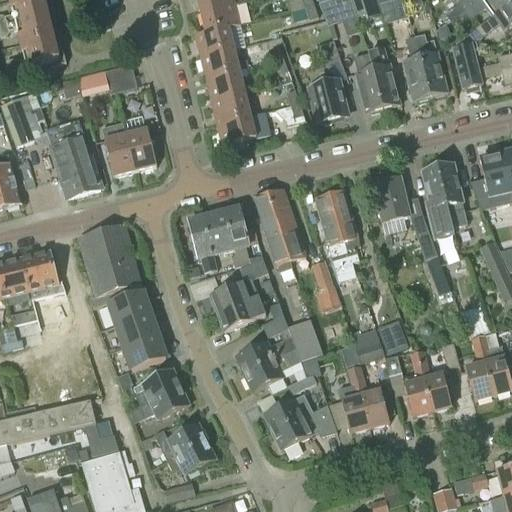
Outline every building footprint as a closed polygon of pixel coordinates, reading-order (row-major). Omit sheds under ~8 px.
[(49,0),(8,0),(13,19),(6,21),(2,18),(0,18),(0,41),(7,39),(10,35),(16,34),(24,63),(18,65),(13,62),(5,64),(8,75),(41,67),(43,73),(67,68),(49,0)] [(233,5),(232,0),(196,0),(200,13),(233,5)] [(300,0),(305,12),(314,9),(310,0),(300,0)] [(357,20),(356,18),(350,0),(341,0),(319,7),(328,29),(357,20)] [(377,0),(350,0),(356,18),(365,16),(367,22),(382,18),(377,0)] [(403,0),(377,0),(382,18),(385,28),(410,21),(403,0)] [(419,0),(406,0),(413,12),(423,6),(419,0)] [(464,16),(486,0),(462,0),(465,2),(458,7),(443,17),(450,24),(464,15),(464,16)] [(511,5),(511,0),(486,0),(464,16),(470,23),(486,11),(493,19),(511,5)] [(239,29),(233,5),(200,13),(205,36),(229,31),(239,29)] [(511,5),(493,19),(493,20),(476,32),(482,41),(499,29),(504,36),(511,29),(511,5)] [(318,21),(314,9),(305,12),(309,25),(318,21)] [(436,34),(439,45),(451,42),(447,30),(436,34)] [(229,31),(205,36),(194,38),(200,61),(234,53),(229,31)] [(425,40),(415,42),(430,102),(448,98),(437,57),(436,58),(433,46),(427,47),(425,40)] [(430,102),(415,42),(406,45),(410,64),(403,66),(413,106),(430,102)] [(334,67),(340,64),(333,45),(318,50),(325,70),(334,67)] [(480,81),(477,71),(471,48),(452,53),(463,94),(482,89),(480,81)] [(275,67),(284,63),(279,51),(270,54),(275,67)] [(240,75),(234,53),(200,61),(205,83),(240,75)] [(502,76),(511,73),(511,57),(499,61),(500,66),(477,71),(480,81),(502,76)] [(382,58),(369,61),(383,114),(400,110),(390,69),(385,70),(382,58)] [(383,114),(369,61),(356,65),(359,76),(355,78),(366,119),(383,114)] [(284,63),(275,67),(279,79),(288,76),(284,63)] [(107,86),(134,80),(131,68),(104,75),(107,86)] [(511,73),(502,76),(506,90),(511,88),(511,73)] [(240,75),(205,83),(211,106),(245,97),(240,75)] [(134,80),(107,86),(110,99),(137,91),(134,80)] [(83,98),(79,82),(68,84),(72,101),(83,98)] [(347,120),(338,85),(309,93),(318,128),(347,120)] [(290,110),(299,106),(295,94),(286,97),(290,110)] [(250,119),(245,97),(211,106),(216,128),(250,119)] [(0,109),(0,110),(15,152),(40,142),(25,100),(0,109)] [(303,118),(299,106),(290,110),(294,122),(303,118)] [(256,142),(250,119),(216,128),(222,150),(256,142)] [(100,193),(79,126),(47,136),(68,203),(100,193)] [(126,138),(135,176),(157,170),(147,133),(126,138)] [(135,176),(126,138),(104,143),(113,181),(135,176)] [(511,155),(501,158),(511,197),(511,196),(511,155)] [(501,158),(479,163),(489,202),(511,197),(501,158)] [(7,160),(0,161),(0,192),(5,212),(21,208),(11,169),(9,169),(7,160)] [(27,166),(18,169),(22,181),(31,178),(27,166)] [(462,207),(453,169),(438,173),(452,232),(466,229),(461,207),(462,207)] [(423,176),(431,213),(432,213),(438,235),(439,235),(440,240),(453,237),(452,232),(438,173),(423,176)] [(401,182),(372,189),(381,227),(384,240),(407,234),(404,221),(410,220),(406,204),(401,182)] [(283,194),(268,198),(285,247),(284,248),(290,265),(305,261),(283,194)] [(357,251),(360,250),(345,195),(329,199),(346,254),(357,251)] [(285,247),(268,198),(253,202),(275,268),(290,265),(284,248),(285,247)] [(314,204),(327,251),(331,250),(334,258),(346,254),(329,199),(314,204)] [(242,262),(244,270),(250,268),(246,251),(249,250),(239,212),(224,215),(234,254),(236,262),(236,264),(242,262)] [(224,215),(203,221),(213,259),(234,254),(224,215)] [(422,217),(410,220),(412,228),(425,264),(425,265),(426,265),(428,264),(438,260),(437,259),(433,249),(423,221),(422,217)] [(213,259),(203,221),(188,224),(198,263),(201,262),(205,278),(217,275),(213,259)] [(124,230),(79,243),(95,301),(89,302),(93,312),(117,303),(115,297),(140,290),(124,230)] [(260,250),(250,252),(252,261),(262,259),(260,250)] [(361,265),(357,251),(346,254),(351,268),(361,265)] [(50,257),(20,264),(28,296),(31,303),(37,323),(39,334),(75,324),(62,285),(57,286),(50,257)] [(426,265),(430,274),(439,298),(450,295),(437,261),(428,264),(426,265)] [(236,264),(236,262),(232,263),(234,272),(244,270),(242,262),(236,264)] [(28,296),(20,264),(0,269),(0,280),(5,301),(15,299),(17,307),(31,303),(28,296)] [(217,317),(258,301),(252,284),(268,278),(263,265),(250,269),(239,273),(243,285),(210,298),(217,317)] [(333,292),(324,265),(311,269),(319,294),(314,295),(321,317),(341,311),(339,306),(338,306),(333,292)] [(488,272),(502,305),(511,300),(511,292),(501,267),(488,272)] [(187,283),(201,280),(198,270),(184,273),(187,283)] [(115,327),(144,317),(140,307),(146,305),(142,295),(108,307),(115,327)] [(266,320),(258,301),(217,317),(224,336),(266,320)] [(367,312),(373,330),(398,320),(392,302),(367,312)] [(274,324),(284,321),(279,307),(270,311),(274,324)] [(459,314),(469,338),(487,330),(477,307),(459,314)] [(153,314),(144,317),(115,327),(124,351),(155,341),(151,329),(157,327),(153,314)] [(22,319),(12,321),(13,329),(24,326),(22,319)] [(284,321),(274,324),(262,330),(268,343),(279,337),(283,345),(270,351),(267,345),(235,360),(244,379),(296,354),(291,341),(287,331),(284,321)] [(300,366),(316,361),(322,358),(310,324),(287,331),(291,341),(296,354),(300,366)] [(0,347),(16,344),(12,329),(0,331),(0,347)] [(388,360),(398,356),(388,329),(378,332),(388,360)] [(385,361),(375,335),(375,333),(351,341),(360,369),(385,361)] [(161,339),(155,341),(124,351),(132,375),(166,363),(165,362),(162,363),(159,352),(165,349),(161,339)] [(488,352),(484,339),(471,343),(475,356),(488,352)] [(23,350),(21,343),(0,347),(0,350),(1,355),(23,350)] [(441,351),(447,373),(459,370),(453,347),(441,351)] [(511,390),(501,351),(489,355),(491,363),(484,365),(494,400),(511,394),(511,390)] [(478,369),(465,372),(474,405),(494,400),(484,365),(491,363),(489,355),(488,352),(475,356),(478,369)] [(296,354),(244,379),(253,397),(285,382),(282,375),(300,366),(296,354)] [(423,355),(410,358),(413,371),(426,367),(423,355)] [(384,362),(389,380),(402,377),(397,360),(384,362)] [(320,378),(316,361),(300,366),(305,382),(312,380),(320,378)] [(405,388),(404,388),(406,398),(412,421),(432,416),(423,381),(430,379),(426,367),(413,371),(417,385),(405,388)] [(360,370),(347,373),(350,386),(363,382),(360,370)] [(141,410),(181,391),(172,373),(141,387),(144,394),(135,398),(141,410)] [(126,377),(117,381),(122,393),(131,390),(126,377)] [(430,379),(423,381),(432,416),(451,412),(443,378),(430,382),(430,379)] [(312,380),(305,382),(287,391),(291,400),(316,387),(312,380)] [(367,398),(366,394),(359,396),(369,433),(389,428),(383,404),(394,401),(389,380),(377,383),(380,395),(367,398)] [(363,382),(350,386),(351,389),(338,393),(349,438),(369,433),(359,396),(366,394),(363,382)] [(181,391),(141,410),(130,415),(134,427),(145,422),(155,417),(158,424),(189,410),(181,391)] [(272,437),(313,416),(303,398),(278,411),(271,398),(256,405),(263,418),(272,437)] [(6,423),(0,424),(0,450),(42,441),(96,428),(90,405),(6,423)] [(327,409),(313,416),(272,437),(281,455),(318,437),(321,442),(336,437),(327,409)] [(99,442),(96,428),(86,431),(89,445),(93,460),(118,454),(115,438),(99,442)] [(167,466),(207,446),(198,428),(168,443),(163,434),(154,438),(158,448),(167,466)] [(216,464),(207,446),(167,466),(173,477),(182,472),(185,479),(216,464)] [(87,452),(78,455),(82,467),(90,465),(87,452)] [(144,511),(138,492),(131,494),(119,456),(81,467),(94,511),(144,511)] [(503,500),(511,497),(511,469),(496,474),(503,500)] [(488,490),(484,477),(465,482),(469,496),(488,490)] [(401,490),(403,498),(423,493),(421,485),(401,490)] [(167,507),(195,500),(192,487),(164,494),(167,507)] [(456,511),(451,492),(450,492),(432,497),(436,511),(456,511)] [(88,511),(82,495),(57,504),(53,494),(27,503),(30,511),(88,511)] [(511,511),(511,497),(503,500),(506,511),(511,511)] [(21,511),(25,511),(20,499),(12,501),(15,511),(21,511)]
